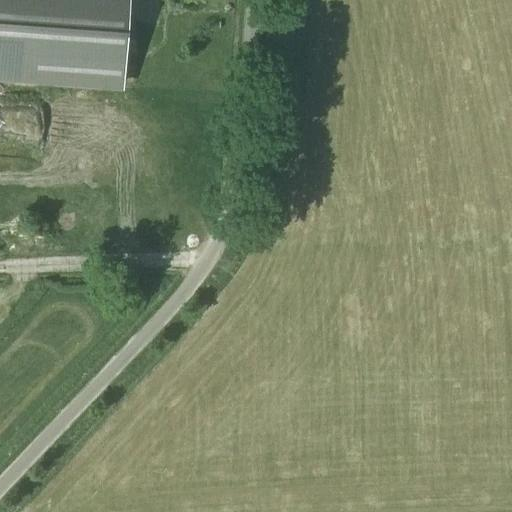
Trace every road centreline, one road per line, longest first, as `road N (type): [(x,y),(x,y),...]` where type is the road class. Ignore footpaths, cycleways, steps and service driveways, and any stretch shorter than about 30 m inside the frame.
road 1 (unclassified): [(0,484),(205,266),(223,225),(239,127),(248,0)]
road 2 (track): [(0,266),(209,255)]
